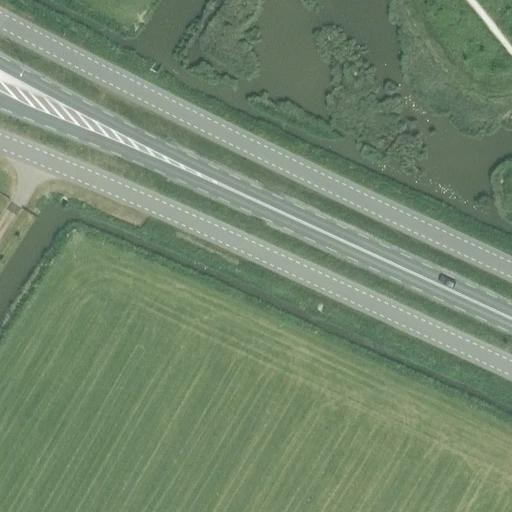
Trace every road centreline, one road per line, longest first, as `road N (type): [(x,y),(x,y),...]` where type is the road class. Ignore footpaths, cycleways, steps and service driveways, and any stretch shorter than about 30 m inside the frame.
road 1 (unclassified): [(511,270),(0,19)]
road 2 (unclassified): [(511,370),(0,142)]
road 3 (primary): [(511,320),(145,151)]
road 4 (primary): [(145,151),(0,67)]
road 5 (primary): [(0,97),(145,151)]
